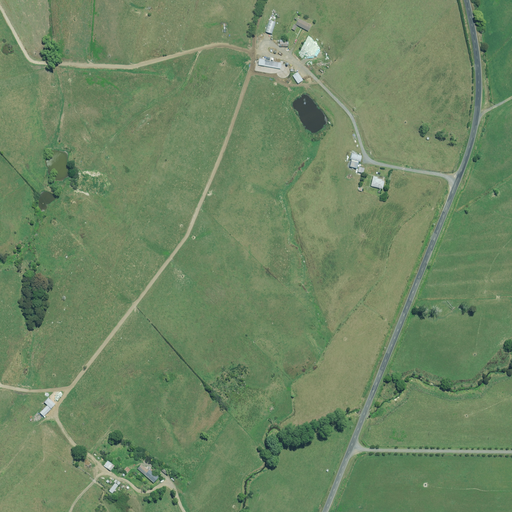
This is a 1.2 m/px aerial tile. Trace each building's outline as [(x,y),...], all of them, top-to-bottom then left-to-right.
[(311,25),(298,19),(295,25),(308,31),(311,25)] [(276,23),(269,21),(266,32),(272,34),(276,23)] [(281,63),(259,59),(258,65),(280,69),(281,63)] [(303,80),(298,73),(293,76),(298,84),(303,80)] [(361,156),(351,153),(350,160),(359,163),(361,156)] [(377,177),(373,177),(371,186),(382,189),(385,178),(377,176),(377,177)] [(47,406),(51,409),(55,405),(48,398),(44,403),(47,406)] [(51,409),(47,406),(40,413),(43,417),(51,409)] [(114,466),(108,461),(104,466),(110,471),(114,466)] [(148,471),(141,464),(137,469),(153,483),(158,478),(149,470),(148,471)] [(118,485),(115,483),(109,491),(112,494),(118,485)]
